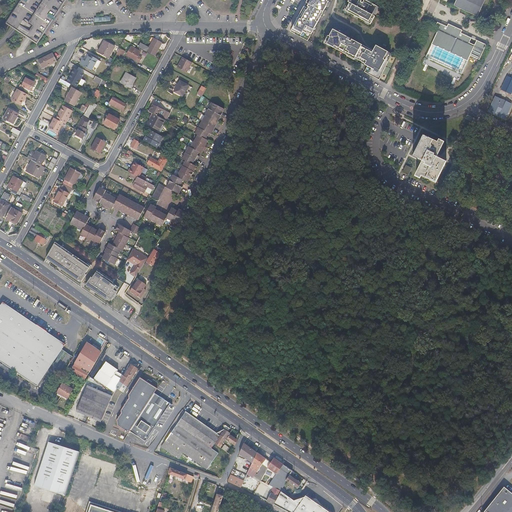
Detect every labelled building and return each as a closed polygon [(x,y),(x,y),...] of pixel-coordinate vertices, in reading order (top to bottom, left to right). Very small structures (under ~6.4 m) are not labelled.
[(21,0),(13,12),(6,22),(14,28),(30,38),(37,43),(65,0),(21,0)] [(309,0),(302,14),(300,15),(295,24),(292,29),(308,39),(328,0),(309,0)] [(346,0),(343,7),(371,23),(381,4),(373,0),(346,0)] [(456,0),(455,3),(479,14),(484,0),(456,0)] [(438,25),(441,27),(438,33),(427,57),(463,73),(472,55),(481,60),(488,45),(479,41),(476,45),(471,43),(473,38),(462,33),(464,30),(458,28),(450,24),(449,27),(439,22),(438,25)] [(364,39),(333,24),(325,40),(365,62),(380,68),(387,56),(385,55),(389,47),(374,41),(372,47),(363,42),(364,39)] [(140,43),(138,47),(154,56),(162,43),(154,38),(149,48),(140,43)] [(97,52),(108,58),(114,46),(103,40),(97,52)] [(126,55),(139,62),(141,58),(138,56),(140,52),(131,47),(126,55)] [(124,53),(118,50),(115,55),(121,58),(124,53)] [(52,53),(38,60),(41,66),(55,60),(52,53)] [(99,60),(90,55),(87,61),(83,59),(81,64),(93,70),(99,60)] [(185,76),(192,63),(183,58),(177,68),(179,69),(177,72),(185,76)] [(74,68),(66,82),(70,84),(76,87),(84,73),(74,68)] [(123,79),(132,84),(135,78),(126,73),(123,79)] [(19,86),(30,91),(35,82),(25,77),(21,85),(11,80),(11,79),(6,74),(2,82),(17,89),(19,86)] [(511,78),(511,79),(508,77),(502,91),(511,95),(511,78)] [(66,82),(60,78),(58,82),(68,87),(70,84),(66,82)] [(132,84),(123,79),(120,84),(129,89),(132,84)] [(174,92),(183,97),(189,85),(181,81),(174,92)] [(103,88),(99,85),(93,96),(91,101),(95,103),(103,88)] [(202,97),(207,89),(201,85),(196,93),(202,97)] [(74,106),(81,92),(72,88),(65,102),(74,106)] [(26,99),(28,94),(17,89),(12,101),(21,105),(24,99),(26,99)] [(489,113),(505,120),(511,104),(496,97),(489,113)] [(108,104),(122,111),(125,105),(112,98),(108,104)] [(102,108),(91,102),(84,115),(89,118),(93,110),(100,114),(102,108)] [(224,109),(211,102),(208,108),(221,115),(224,109)] [(154,105),(150,112),(154,114),(165,120),(166,121),(170,114),(154,105)] [(56,119),(63,123),(65,124),(72,110),(63,106),(56,119)] [(4,118),(13,123),(19,113),(9,108),(4,118)] [(221,115),(208,108),(205,114),(218,121),(221,115)] [(159,131),(165,120),(154,114),(149,125),(159,131)] [(218,121),(205,114),(202,120),(214,127),(218,121)] [(104,124),(114,130),(119,121),(109,115),(104,124)] [(83,140),(85,136),(86,134),(85,134),(86,132),(87,130),(85,129),(90,120),(83,116),(78,126),(81,127),(79,130),(78,130),(75,136),(83,140)] [(58,134),(63,123),(56,119),(54,118),(49,129),(58,134)] [(214,127),(202,120),(199,126),(211,133),(214,127)] [(434,130),(419,123),(416,128),(409,144),(412,146),(419,149),(414,159),(411,166),(416,169),(416,167),(430,171),(442,150),(433,145),(440,131),(435,128),(434,130)] [(195,132),(198,134),(205,138),(208,134),(210,135),(211,133),(199,126),(195,132)] [(161,136),(150,130),(146,137),(145,137),(143,141),(156,149),(159,144),(157,143),(161,136)] [(206,142),(208,139),(205,138),(198,134),(194,140),(207,146),(208,144),(206,142)] [(106,143),(97,139),(91,150),(100,154),(106,143)] [(148,147),(143,144),(136,140),(134,144),(146,151),(148,147)] [(191,146),(199,150),(201,151),(203,148),(205,149),(207,146),(194,140),(191,146)] [(197,153),(199,150),(191,146),(189,144),(186,151),(198,157),(200,154),(197,153)] [(32,151),(28,158),(29,159),(42,166),(47,157),(37,151),(36,153),(32,151)] [(186,151),(182,157),(186,158),(193,162),(194,159),(197,160),(198,157),(186,151)] [(121,159),(139,169),(143,163),(125,153),(121,159)] [(157,168),(163,171),(169,159),(163,155),(159,164),(151,159),(148,164),(156,169),(157,168)] [(194,170),(197,164),(193,162),(186,158),(183,164),(194,170)] [(38,172),(42,166),(29,159),(28,161),(31,163),(30,165),(35,167),(33,170),(38,172)] [(194,170),(183,164),(180,169),(191,175),(194,170)] [(71,167),(62,183),(64,183),(72,188),(80,173),(71,167)] [(177,175),(184,178),(188,181),(191,175),(180,169),(177,175)] [(182,182),(184,178),(177,175),(173,173),(170,179),(183,186),(184,183),(182,182)] [(155,185),(146,180),(140,177),(136,175),(134,177),(137,179),(138,182),(135,188),(145,193),(148,188),(152,190),(155,185)] [(23,181),(14,176),(8,186),(17,191),(23,181)] [(146,180),(155,185),(157,182),(148,177),(146,180)] [(183,186),(170,179),(167,185),(179,192),(183,186)] [(54,201),(63,206),(72,188),(64,183),(54,201)] [(102,188),(95,200),(102,204),(107,194),(108,191),(102,188)] [(0,202),(0,214),(3,216),(10,205),(7,203),(11,196),(5,193),(0,202)] [(105,206),(103,208),(106,209),(113,197),(107,194),(102,204),(105,206)] [(121,195),(119,200),(115,208),(121,211),(128,198),(121,195)] [(114,210),(115,208),(119,200),(113,197),(106,209),(108,211),(110,208),(114,210)] [(127,214),(134,202),(128,198),(121,211),(127,214)] [(133,217),(140,205),(134,202),(127,214),(133,217)] [(165,224),(167,220),(171,212),(168,210),(167,212),(161,209),(162,206),(153,202),(147,214),(159,221),(165,224)] [(140,205),(133,217),(140,221),(146,208),(140,205)] [(22,214),(12,208),(6,219),(16,225),(22,214)] [(172,210),(171,212),(167,220),(173,224),(180,211),(176,210),(175,212),(172,210)] [(180,211),(173,224),(179,227),(185,214),(180,211)] [(78,212),(72,224),(78,227),(84,215),(78,212)] [(78,227),(84,231),(88,223),(90,218),(84,215),(78,227)] [(88,223),(84,231),(82,235),(88,239),(93,228),(91,226),(92,225),(88,223)] [(114,232),(119,234),(127,238),(130,232),(117,225),(114,232)] [(94,242),(101,229),(98,227),(96,229),(93,228),(88,239),(94,242)] [(101,229),(94,242),(100,245),(107,232),(101,229)] [(125,245),(129,239),(127,238),(119,234),(117,237),(115,236),(113,239),(125,245)] [(46,240),(37,235),(34,240),(44,245),(46,240)] [(114,243),(112,246),(121,251),(122,251),(125,245),(113,239),(112,242),(114,243)] [(46,258),(57,266),(66,250),(55,243),(46,258)] [(121,251),(112,246),(109,245),(107,249),(119,255),(121,251)] [(105,253),(106,253),(117,259),(119,255),(107,249),(105,253)] [(130,273),(136,277),(149,256),(133,249),(128,260),(135,264),(130,273)] [(146,262),(152,265),(160,253),(154,249),(146,262)] [(90,267),(66,250),(57,266),(62,269),(61,270),(78,281),(78,280),(81,282),(86,275),(85,275),(90,267)] [(116,266),(119,260),(117,259),(106,253),(103,259),(116,266)] [(96,294),(100,297),(109,279),(97,271),(93,276),(92,276),(86,284),(84,283),(84,284),(96,293),(96,294)] [(106,299),(107,300),(115,285),(112,284),(114,282),(109,279),(100,297),(105,300),(106,299)] [(130,291),(141,299),(145,292),(143,290),(146,285),(138,279),(130,291)] [(118,288),(115,285),(107,300),(109,301),(118,288)] [(0,305),(0,360),(37,386),(65,344),(3,302),(0,305)] [(85,381),(89,374),(101,353),(87,345),(75,366),(71,372),(78,376),(78,377),(85,381)] [(100,370),(112,379),(118,371),(106,362),(100,370)] [(123,393),(127,388),(137,369),(131,365),(124,376),(123,376),(116,388),(116,389),(123,393)] [(154,393),(158,389),(141,377),(129,395),(129,399),(121,410),(121,413),(117,420),(118,426),(129,433),(129,432),(154,393)] [(57,392),(67,398),(72,390),(63,384),(57,392)] [(76,411),(101,422),(113,396),(88,385),(76,411)] [(170,403),(154,393),(129,432),(145,442),(170,403)] [(220,436),(186,411),(161,447),(179,459),(183,453),(207,470),(218,453),(211,448),(215,444),(220,436)] [(225,439),(227,440),(230,434),(224,430),(220,435),(225,439)] [(227,440),(235,446),(238,440),(230,434),(227,440)] [(219,447),(225,439),(220,435),(220,436),(215,444),(219,447)] [(35,484),(66,494),(80,451),(49,442),(35,484)] [(239,454),(253,463),(257,453),(244,443),(239,454)] [(257,453),(253,463),(250,468),(257,472),(266,459),(257,453)] [(276,474),(283,464),(274,458),(268,468),(276,474)] [(280,476),(281,477),(286,467),(283,464),(276,474),(272,480),(276,483),(280,476)] [(282,488),(286,480),(289,475),(292,471),(286,467),(281,477),(280,476),(276,483),(274,487),(267,501),(274,505),(281,491),(282,488)] [(184,480),(186,474),(171,468),(169,475),(184,480)] [(257,472),(250,468),(248,473),(253,477),(257,472)] [(228,482),(241,488),(244,481),(231,475),(228,482)] [(301,483),(289,475),(286,480),(297,488),(301,483)] [(511,511),(511,493),(504,487),(483,511),(511,511)] [(274,505),(288,511),(296,511),(307,496),(305,495),(304,497),(293,500),(281,491),(274,505)] [(219,507),(222,496),(216,494),(213,505),(219,507)] [(296,511),(325,511),(326,510),(307,496),(296,511)]
